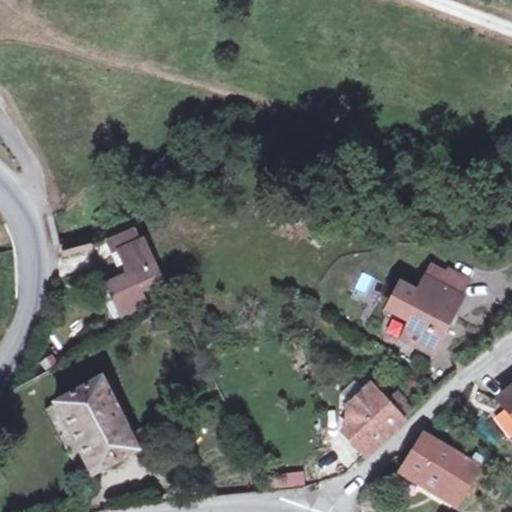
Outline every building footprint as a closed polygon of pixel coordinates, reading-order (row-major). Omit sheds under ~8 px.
[(114,253),(139,241),(133,229),(108,241),(114,253)] [(108,283),(124,317),(148,306),(138,287),(160,277),(142,239),(139,241),(114,253),(111,254),(122,276),(108,283)] [(452,269),(450,272),(432,263),(426,275),(461,292),(467,280),(468,277),(452,269)] [(461,292),(426,275),(419,289),(404,282),(392,308),(413,319),(405,335),(436,351),(464,293),(461,292)] [(108,283),(99,287),(117,321),(124,317),(108,283)] [(140,451),(102,380),(47,408),(87,479),(140,451)] [(352,439),(367,454),(418,408),(401,392),(391,402),(373,384),(353,404),(353,419),(356,422),(347,433),(352,439)] [(426,432),(404,468),(461,500),(480,462),(426,432)] [(268,473),(269,488),(305,485),(304,470),(268,473)]
